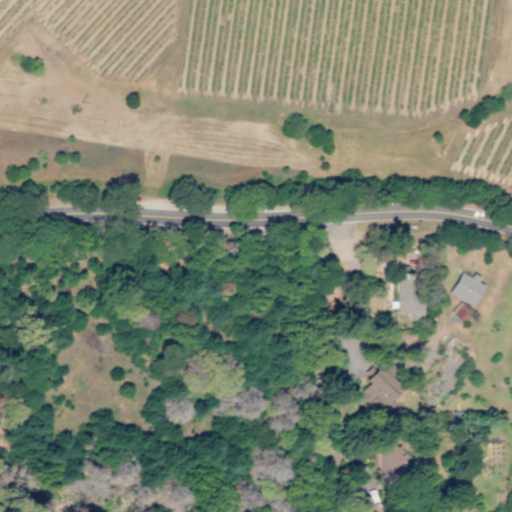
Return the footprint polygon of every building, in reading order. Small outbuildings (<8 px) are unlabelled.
[(460,271),(447,294),(470,307),(483,284),(460,271)] [(395,314),(418,315),(419,274),(396,273),(395,314)] [(462,323),(471,312),(458,302),(449,313),(462,323)] [(378,415),(402,389),(377,367),(364,381),(368,385),(358,396),(378,415)] [(400,447),(377,448),(378,474),(401,474),(400,447)]
